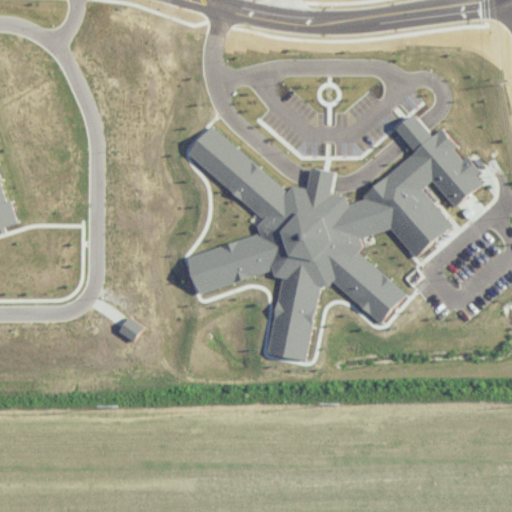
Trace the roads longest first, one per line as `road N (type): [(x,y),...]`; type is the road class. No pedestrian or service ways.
road 1 (residential): [(0,312),(72,309),(87,294),(97,237),(91,113),(53,40),(0,22)]
road 2 (tertiary): [(338,20),(510,0)]
